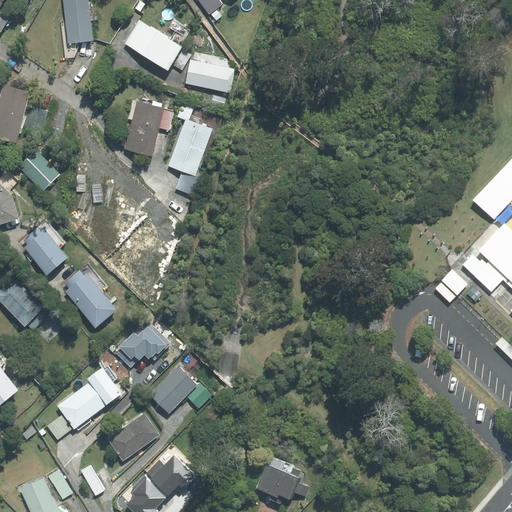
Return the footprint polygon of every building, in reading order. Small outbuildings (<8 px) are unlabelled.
[(61,0),(67,43),(94,40),(88,0),(61,0)] [(201,0),(211,13),(225,3),(222,0),(201,0)] [(140,1),(135,8),(140,11),(145,4),(140,1)] [(14,15),(0,7),(0,27),(6,31),(14,15)] [(133,29),(124,44),(158,65),(164,68),(168,71),(182,47),(178,45),(168,38),(169,37),(161,32),(151,26),(150,27),(139,20),(133,29)] [(183,49),(173,65),(177,67),(182,70),(192,54),(183,49)] [(206,63),(190,60),(185,84),(203,88),(230,93),(235,69),(206,63)] [(30,92),(3,84),(0,96),(0,138),(16,143),(30,92)] [(164,108),(137,101),(125,149),(152,156),(159,128),(164,108)] [(186,119),(189,121),(193,108),(181,104),(177,117),(185,120),(186,119)] [(48,111),(34,107),(26,134),(41,138),(48,111)] [(164,108),(159,128),(170,131),(175,111),(164,108)] [(189,121),(186,119),(185,120),(168,166),(182,172),(195,176),(213,129),(189,121)] [(64,133),(52,128),(46,147),(57,151),(64,133)] [(36,149),(18,167),(42,192),(60,174),(36,149)] [(511,161),(477,198),(497,217),(511,201),(511,161)] [(200,178),(195,176),(182,172),(175,189),(193,196),(200,178)] [(0,183),(0,223),(19,217),(13,196),(0,183)] [(102,199),(83,222),(123,255),(142,232),(102,199)] [(511,222),(508,219),(481,247),(492,258),(509,273),(511,276),(511,222)] [(45,230),(41,225),(22,243),(52,274),(73,255),(48,228),(45,230)] [(509,273),(492,258),(478,274),(494,289),(509,273)] [(469,282),(454,268),(451,271),(444,278),(459,292),(469,282)] [(87,274),(82,269),(64,286),(101,325),(122,306),(90,271),(87,274)] [(48,305),(16,275),(0,292),(0,294),(31,323),(48,305)] [(143,325),(118,351),(134,366),(143,356),(144,357),(149,352),(154,356),(155,355),(158,358),(174,342),(155,323),(154,324),(153,323),(149,327),(149,326),(147,328),(143,325)] [(0,359),(0,406),(24,386),(0,359)] [(182,362),(153,392),(173,411),(189,395),(202,382),(182,362)] [(94,379),(60,404),(78,427),(101,410),(112,403),(111,402),(127,390),(107,364),(91,376),(94,379)] [(202,382),(189,395),(195,401),(201,407),(215,393),(203,381),(202,382)] [(147,411),(110,437),(123,456),(126,460),(139,450),(163,433),(147,411)] [(64,414),(50,425),(60,438),(67,433),(74,428),(64,414)] [(282,492),(284,488),(289,490),(292,491),(294,492),(303,472),(301,472),(303,469),(288,462),(289,459),(275,453),(261,483),(270,487),(275,489),(282,492)] [(159,460),(147,473),(152,478),(151,479),(169,496),(179,485),(182,488),(195,475),(174,455),(164,465),(159,460)] [(92,464),(81,470),(96,495),(101,492),(106,489),(92,464)] [(47,476),(23,487),(34,511),(72,511),(60,503),(47,476)] [(65,476),(55,483),(64,498),(75,491),(65,476)] [(135,497),(127,505),(134,511),(157,511),(158,511),(155,509),(167,497),(145,476),(132,489),(134,490),(131,493),(135,497)] [(282,492),(275,489),(272,495),(284,500),(289,490),(284,488),(282,492)]
